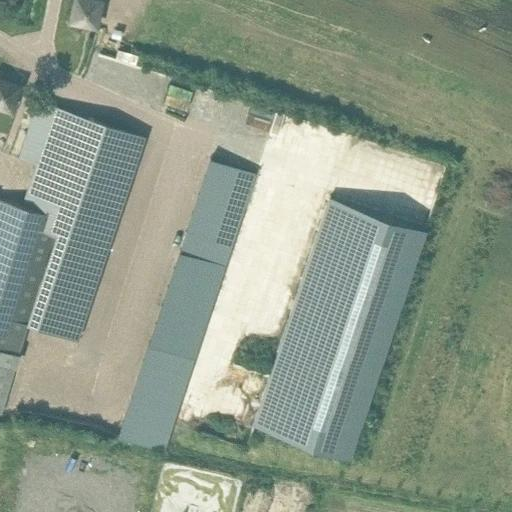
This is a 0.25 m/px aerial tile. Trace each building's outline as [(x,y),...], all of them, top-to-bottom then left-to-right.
[(0,77),(0,105),(11,109),(20,85),(0,77)] [(172,82),(164,99),(186,108),(193,91),(172,82)] [(61,207),(58,215),(26,321),(76,338),(144,136),(38,100),(20,157),(60,170),(52,193),(59,196),(56,206),(61,207)] [(209,160),(117,437),(163,452),(255,176),(209,160)] [(0,408),(26,321),(58,215),(0,197),(0,408)] [(253,424),(349,456),(425,229),(396,220),(329,197),(253,424)]
